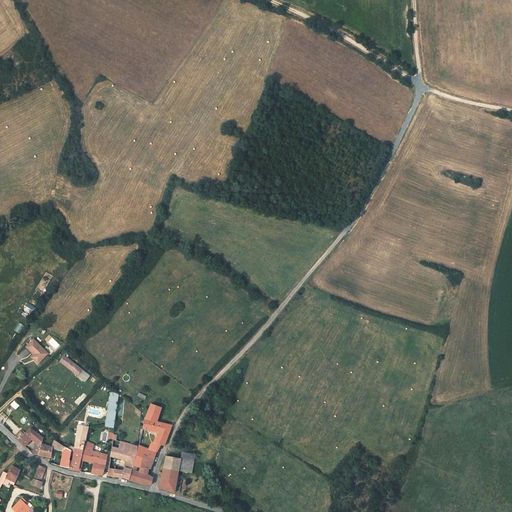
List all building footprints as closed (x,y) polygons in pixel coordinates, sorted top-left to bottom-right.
[(22,344),(29,351),(36,357),(43,351),(29,337),(22,344)] [(33,360),(36,357),(29,351),(26,354),(33,360)] [(59,351),(55,357),(73,371),(77,365),(59,351)] [(112,428),(117,393),(108,392),(103,427),(112,428)] [(147,400),(142,414),(137,428),(143,430),(143,432),(150,434),(142,448),(131,446),(130,457),(129,459),(134,460),(137,454),(151,457),(156,446),(158,444),(162,445),(170,424),(157,419),(161,405),(147,400)] [(84,436),(86,427),(86,426),(76,426),(72,453),(71,461),(69,461),(67,470),(79,472),(80,469),(78,468),(79,460),(92,462),(89,474),(101,475),(102,471),(104,465),(106,455),(105,454),(89,451),(81,449),(84,436)] [(84,436),(90,438),(92,428),(86,427),(84,436)] [(50,440),(38,431),(23,444),(29,450),(35,444),(41,450),(35,457),(36,458),(49,462),(53,453),(64,457),(61,469),(67,470),(69,461),(71,452),(72,447),(60,440),(57,447),(48,443),(50,440)] [(110,439),(123,443),(131,446),(132,442),(111,435),(110,439)] [(90,438),(84,436),(81,449),(89,451),(90,444),(92,438),(90,438)] [(110,439),(109,449),(122,454),(123,443),(110,439)] [(123,443),(122,454),(130,457),(131,446),(123,443)] [(90,444),(89,451),(105,454),(104,450),(90,444)] [(181,447),(179,454),(176,467),(187,471),(191,450),(181,447)] [(120,470),(122,454),(109,449),(107,465),(113,466),(112,468),(120,470)] [(176,467),(179,454),(165,451),(162,463),(176,467)] [(125,478),(129,459),(130,457),(122,454),(120,470),(112,468),(113,466),(107,465),(106,472),(105,475),(121,478),(125,478)] [(134,460),(129,459),(125,478),(143,481),(146,471),(147,468),(151,457),(137,454),(134,460)] [(176,467),(162,463),(156,485),(171,489),(176,467)] [(7,474),(5,479),(9,482),(13,485),(18,471),(10,466),(7,474)] [(33,482),(39,487),(46,473),(42,471),(39,469),(33,482)] [(146,471),(143,481),(149,482),(151,475),(146,471)] [(7,485),(9,482),(5,479),(7,474),(2,473),(0,478),(0,488),(1,489),(3,484),(7,485)] [(39,492),(41,488),(39,487),(33,482),(30,488),(39,492)] [(16,511),(24,511),(28,508),(25,505),(23,503),(25,500),(23,498),(12,508),(15,511),(16,511)]
